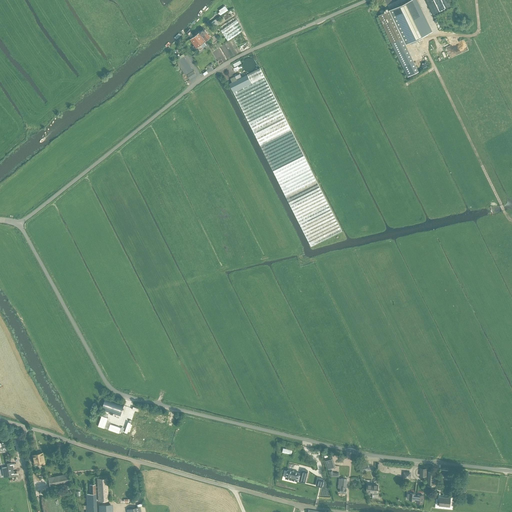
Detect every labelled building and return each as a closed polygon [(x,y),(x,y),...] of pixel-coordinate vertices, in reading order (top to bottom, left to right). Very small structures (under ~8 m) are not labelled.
[(417,0),(410,0),(378,16),(394,49),(403,67),(407,76),(418,71),(414,62),(405,44),(408,43),(432,31),(417,0)] [(219,12),(218,13),(220,16),(228,10),(227,9),(225,6),(219,10),(220,12),(219,12)] [(219,24),(215,19),(211,23),(214,27),(219,24)] [(237,20),(221,31),(228,41),(243,31),(237,20)] [(191,38),(190,39),(196,47),(197,47),(200,51),(204,48),(203,47),(206,45),(204,42),(210,37),(204,29),(194,37),(191,38)] [(186,75),(194,70),(183,54),(176,59),(186,75)] [(311,246),(342,231),(260,68),(241,78),(240,74),(230,79),(232,82),(229,84),(311,246)] [(194,71),(187,75),(190,79),(196,75),(194,71)] [(102,409),(120,416),(124,405),(105,399),(102,409)] [(130,419),(149,423),(152,410),(133,406),(130,419)] [(101,418),(112,422),(114,415),(103,411),(101,418)] [(162,441),(165,431),(139,425),(136,434),(135,433),(136,429),(127,427),(125,436),(134,438),(134,437),(135,437),(134,444),(142,446),(144,438),(148,438),(162,441)] [(42,464),(44,463),(42,453),(32,455),(34,463),(34,465),(38,465),(42,464)] [(336,467),(332,457),(324,460),(328,470),(336,467)] [(367,462),(358,464),(360,470),(369,468),(367,462)] [(305,483),(308,471),(302,469),(300,475),(299,481),(299,482),(305,483)] [(287,470),(285,478),(298,481),(298,480),(299,481),(300,475),(299,475),(300,473),(287,470)] [(49,486),(69,483),(67,474),(48,477),(49,486)] [(97,487),(97,489),(98,501),(108,500),(106,478),(97,478),(97,487)] [(322,487),(324,479),(318,478),(316,486),(322,487)] [(346,493),(347,479),(339,478),(338,485),(338,488),(340,488),(340,492),(346,493)] [(87,505),(86,505),(85,511),(96,511),(96,489),(97,489),(97,487),(95,487),(95,484),(90,484),(90,494),(86,494),(87,505)] [(367,490),(367,491),(372,492),(372,494),(373,494),(376,495),(377,493),(377,492),(377,485),(367,484),(367,490)] [(410,493),(409,500),(414,500),(414,499),(417,500),(416,503),(422,503),(423,496),(417,495),(417,496),(415,495),(415,494),(410,493)] [(436,505),(449,506),(450,499),(439,498),(439,501),(437,501),(436,505)]
